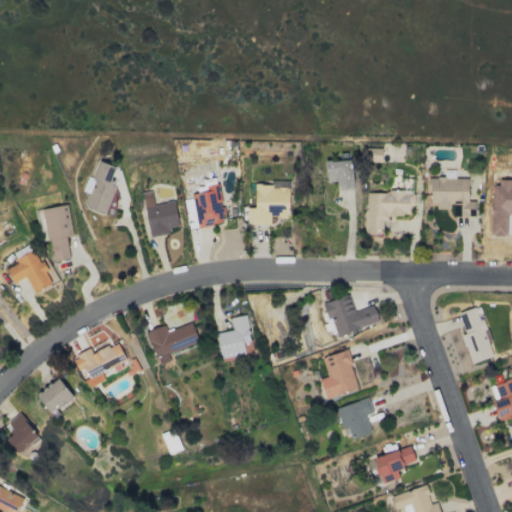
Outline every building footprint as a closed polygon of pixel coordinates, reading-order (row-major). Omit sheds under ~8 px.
[(354,187),(349,158),(324,162),(327,181),(337,180),(338,189),(354,187)] [(104,214),(116,183),(109,181),(115,167),(100,161),(82,206),(104,214)] [(468,200),(468,178),(429,178),(429,207),(450,207),(450,204),(459,204),(459,216),(468,216),(468,209),(474,209),(474,200),(468,200)] [(254,208),(247,207),(247,223),(270,223),(270,213),(288,213),(289,186),(255,185),(254,208)] [(511,186),(493,186),(493,212),(511,212),(511,186)] [(149,237),(168,233),(167,227),(178,225),(174,201),(153,204),(151,191),(141,192),(149,237)] [(366,191),(367,233),(382,233),(382,216),(412,215),(411,191),(366,191)] [(72,235),(67,204),(42,208),(50,261),(69,258),(65,237),(72,235)] [(14,258),(16,263),(5,269),(12,283),(26,276),(33,292),(52,283),(41,260),(38,261),(32,250),(14,258)] [(324,303),(334,336),(379,322),(374,305),(354,312),(348,295),(324,303)] [(470,363),(492,356),(477,306),(458,312),(464,333),(462,334),(470,363)] [(230,317),(232,330),(216,332),(220,358),(245,355),(243,343),(250,341),(246,315),(230,317)] [(167,353),(198,344),(192,323),(166,331),(164,325),(147,331),(157,365),(170,361),(167,353)] [(127,363),(118,341),(91,353),(90,349),(72,356),(79,374),(82,373),(88,387),(105,380),(101,372),(115,366),(116,368),(127,363)] [(357,388),(346,349),(321,357),(327,376),(319,378),(324,398),(357,388)] [(52,414),(72,395),(56,377),(35,396),(52,414)] [(498,419),(511,414),(511,379),(488,386),(498,419)] [(336,408),(348,440),(371,432),(365,415),(373,412),(367,397),(336,408)] [(38,438),(20,412),(6,422),(14,433),(6,438),(16,452),(38,438)] [(395,468),(415,462),(410,446),(373,457),(381,484),(398,478),(395,468)] [(439,511),(436,502),(430,504),(425,485),(390,496),(394,510),(404,506),(405,511),(439,511)] [(0,486),(0,509),(5,511),(16,511),(24,498),(0,486)]
